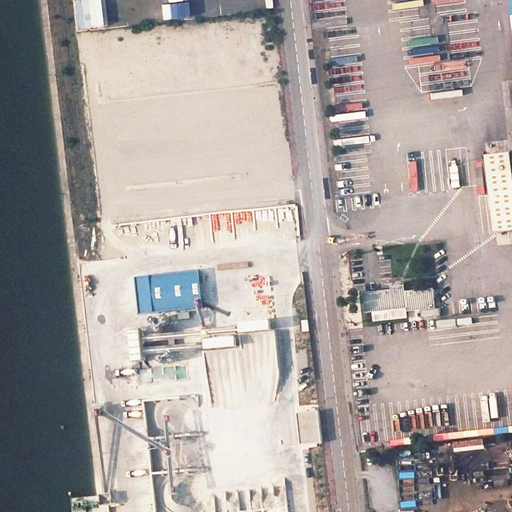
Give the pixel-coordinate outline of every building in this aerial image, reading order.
[(181,20),(179,0),(160,0),(161,21),(181,20)] [(511,230),(511,160),(511,152),(487,155),(497,232),(511,230)] [(392,290),(364,294),(366,312),(408,308),(408,311),(436,308),(434,289),(406,292),(405,286),(392,287),(392,290)] [(451,317),(411,322),(415,347),(453,342),(451,317)] [(397,357),(374,360),(376,377),(399,375),(397,357)] [(399,375),(376,377),(377,381),(379,381),(380,389),(378,390),(378,397),(401,394),(399,375)]
